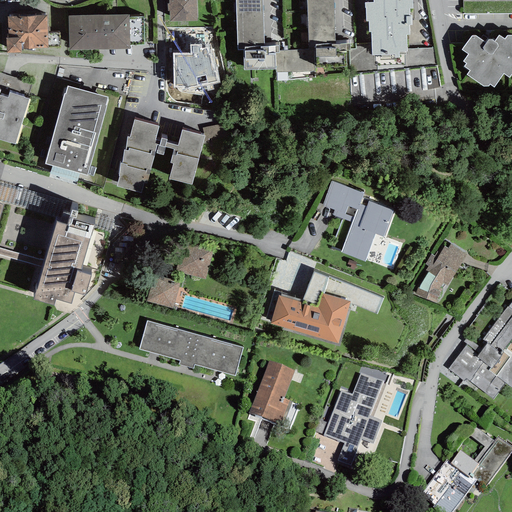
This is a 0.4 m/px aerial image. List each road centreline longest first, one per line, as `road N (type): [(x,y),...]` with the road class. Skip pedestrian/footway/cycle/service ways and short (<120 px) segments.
road 1 (residential): [(496,274),(434,363),(394,489),(353,488),(254,445)]
road 2 (residential): [(269,241),(160,223),(75,316),(0,371)]
road 3 (unknown): [(1,56),(158,66)]
